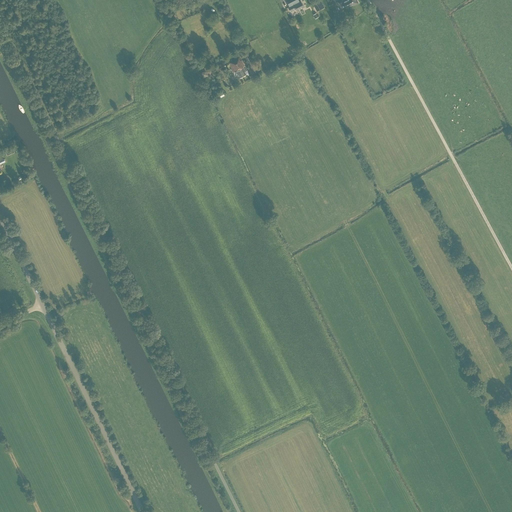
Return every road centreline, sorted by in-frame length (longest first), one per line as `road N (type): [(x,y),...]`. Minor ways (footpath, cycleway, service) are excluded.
road 1 (unclassified): [(0,22),(237,511)]
road 2 (tertiary): [(140,511),(42,307)]
